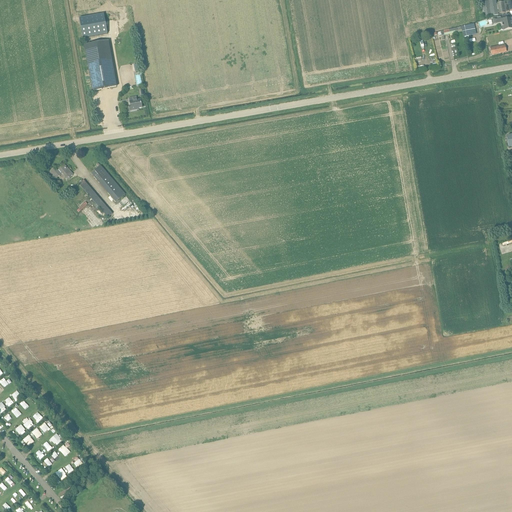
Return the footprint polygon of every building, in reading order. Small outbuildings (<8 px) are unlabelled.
[(511,0),(497,3),(499,14),(506,13),(506,12),(510,12),(509,11),(511,10),(511,0)] [(496,1),(483,3),(481,3),(484,18),(498,16),(496,1)] [(81,18),(84,39),(111,35),(108,14),(81,18)] [(507,16),(492,19),(494,25),(502,23),(502,27),(501,28),(501,30),(503,30),(503,31),(508,30),(511,28),(511,24),(511,18),(508,19),(507,16)] [(476,35),(475,27),(474,23),(466,26),(443,31),(444,36),(450,35),(451,40),(453,39),(453,38),(455,37),(455,34),(462,32),(464,37),(476,35)] [(93,91),(116,87),(108,41),(84,46),(93,91)] [(491,56),(506,52),(505,46),(490,49),(491,56)] [(129,99),(131,106),(129,106),(130,111),(135,110),(135,109),(142,108),(140,100),(137,101),(136,97),(129,99)] [(73,175),(68,169),(64,165),(57,171),(54,168),(49,173),(55,180),(62,174),(67,180),(73,175)] [(91,174),(94,178),(115,203),(125,196),(104,170),(100,166),(91,174)] [(112,214),(84,181),(82,181),(81,180),(79,182),(80,184),(79,185),(108,218),(112,214)]
